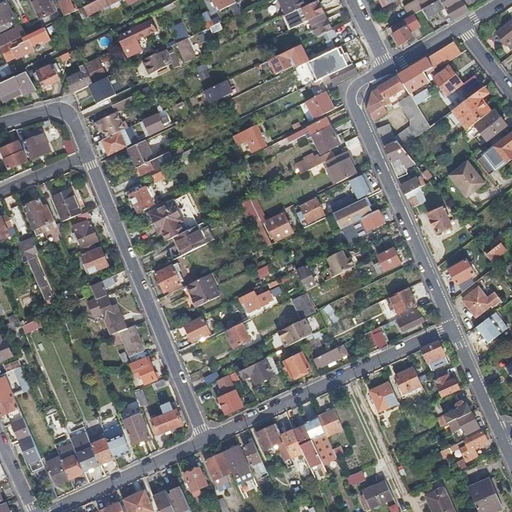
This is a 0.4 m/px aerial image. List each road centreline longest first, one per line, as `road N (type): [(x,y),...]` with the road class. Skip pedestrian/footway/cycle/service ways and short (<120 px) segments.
road 1 (residential): [(88,155),(205,440)]
road 2 (residential): [(389,69),(356,84),(354,111),(452,327)]
road 3 (residential): [(205,440),(452,327)]
road 4 (residential): [(50,511),(205,440)]
road 5 (residential): [(452,327),(501,438)]
